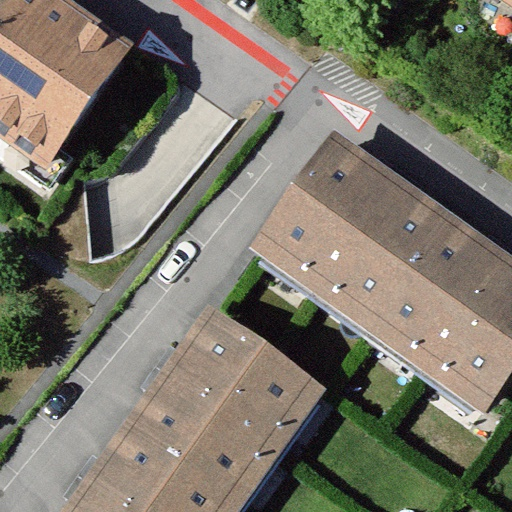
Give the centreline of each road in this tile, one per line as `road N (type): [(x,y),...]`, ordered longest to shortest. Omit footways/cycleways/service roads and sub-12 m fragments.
road 1 (residential): [(336,112),(17,511)]
road 2 (residential): [(336,112),(269,69),(110,0)]
road 3 (residential): [(511,234),(336,112)]
